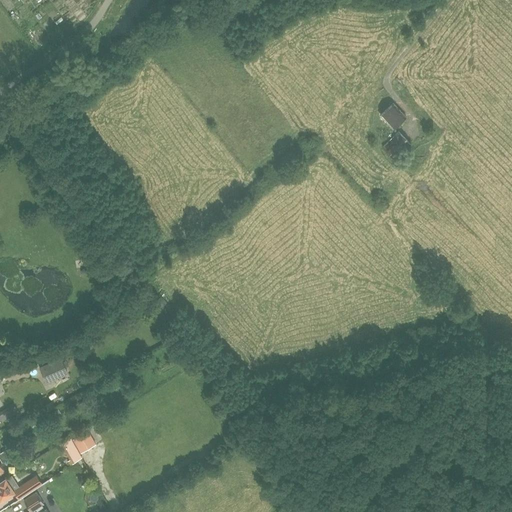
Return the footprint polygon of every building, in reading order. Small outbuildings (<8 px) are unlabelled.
[(381,115),(393,128),(406,117),(394,103),(381,115)] [(412,145),(399,131),(383,146),(396,160),(412,145)] [(61,359),(40,368),(45,380),(66,371),(61,359)] [(62,414),(58,408),(50,413),(53,419),(62,414)] [(3,422),(13,417),(11,411),(0,416),(3,422)] [(22,431),(18,425),(13,428),(16,434),(22,431)] [(96,444),(89,430),(73,439),(80,453),(96,444)] [(13,456),(8,448),(0,453),(0,458),(2,463),(13,456)] [(69,453),(74,463),(82,458),(77,449),(69,453)] [(21,488),(13,475),(0,483),(1,485),(0,485),(0,501),(14,492),(21,488)] [(38,483),(34,478),(21,486),(25,492),(38,483)] [(44,503),(37,492),(24,500),(30,511),(28,511),(48,511),(46,509),(43,510),(40,505),(44,503)]
